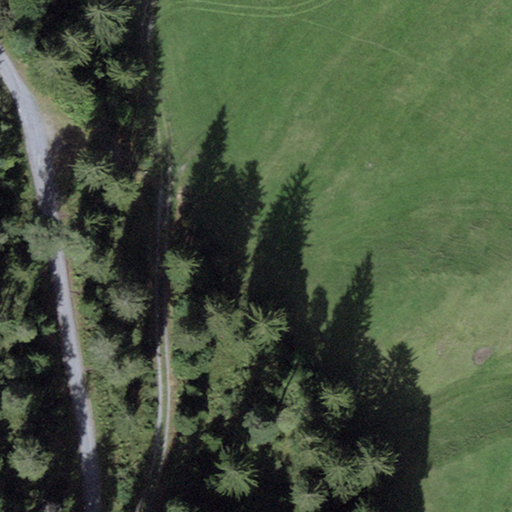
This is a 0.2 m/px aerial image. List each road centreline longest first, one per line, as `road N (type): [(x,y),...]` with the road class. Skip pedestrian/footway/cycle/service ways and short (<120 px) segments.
road 1 (track): [(137,511),(160,442),(165,154),(144,43),(155,0)]
road 2 (track): [(91,511),(33,129),(0,60)]
